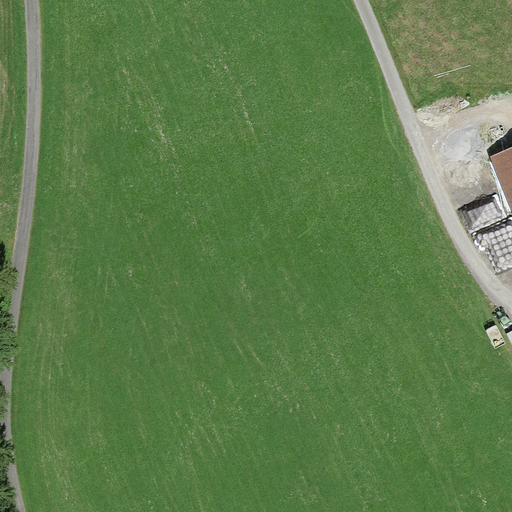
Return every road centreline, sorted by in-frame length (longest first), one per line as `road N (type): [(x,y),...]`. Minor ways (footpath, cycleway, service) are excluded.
road 1 (unclassified): [(26,0),(27,166),(0,418)]
road 2 (residential): [(355,0),(451,235),(511,317)]
